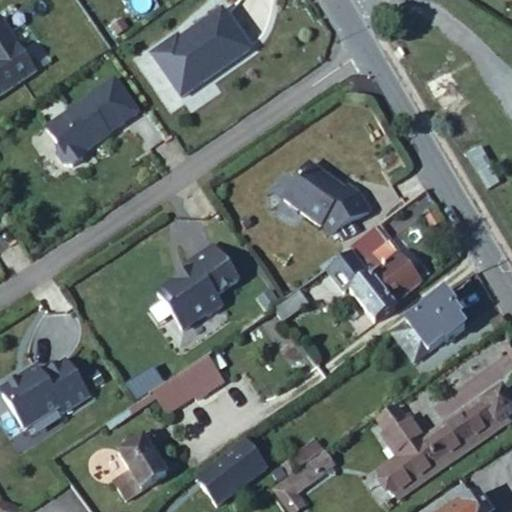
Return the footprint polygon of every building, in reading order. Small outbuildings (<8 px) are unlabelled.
[(168,44),(148,58),(178,101),(246,52),(219,13),(170,47),(168,44)] [(0,98),(35,75),(0,23),(0,98)] [(423,83),(432,99),(456,85),(447,69),(423,83)] [(86,104),(45,133),(58,150),(55,160),(62,171),(71,170),(81,163),(83,155),(89,151),(90,146),(94,143),(96,145),(107,138),(106,137),(136,116),(112,83),(85,103),(86,104)] [(466,103),(456,85),(432,99),(443,117),(466,103)] [(309,171),(285,207),(322,232),(325,228),(333,241),(371,216),(360,199),(349,191),(346,195),(341,191),(339,195),(331,190),(333,186),(309,171)] [(350,259),(359,271),(383,252),(371,237),(347,255),(350,259)] [(177,282),(155,297),(181,334),(205,318),(206,320),(221,310),(214,301),(236,285),(212,249),(189,266),(192,271),(185,277),(186,279),(181,283),(177,282)] [(359,271),(391,312),(418,291),(387,249),(383,252),(359,271)] [(346,262),(336,270),(353,293),(347,298),(372,332),(385,322),(393,316),(391,312),(359,271),(350,259),(346,262)] [(336,270),(325,278),(342,302),(347,298),(353,293),(336,270)] [(309,314),(298,299),(273,320),(280,330),(284,335),(292,329),(309,314)] [(452,313),(444,299),(402,329),(424,362),(440,350),(442,353),(461,339),(460,338),(461,336),(454,327),(457,325),(449,316),(452,313)] [(227,385),(211,361),(183,380),(197,399),(200,403),(227,385)] [(19,381),(2,392),(1,399),(23,433),(58,411),(62,417),(87,400),(64,364),(40,379),(35,371),(26,377),(27,379),(23,382),(19,381)] [(171,416),(197,399),(183,380),(155,398),(169,418),(171,416)] [(477,407),(414,449),(389,467),(380,473),(396,495),(493,431),(477,407)] [(372,443),(389,467),(414,449),(399,425),(372,443)] [(245,437),(192,474),(215,507),(268,469),(245,437)] [(145,438),(138,442),(113,457),(126,477),(138,495),(162,480),(147,455),(153,451),(145,438)] [(306,465),(320,456),(314,446),(299,456),(306,465)] [(291,475),(281,482),(291,497),(329,472),(320,456),(306,465),(291,475)] [(285,465),(291,475),(306,465),(299,456),(285,465)] [(138,495),(126,477),(111,487),(123,505),(138,495)] [(470,502),(460,486),(422,511),(484,511),(476,498),(470,502)]
